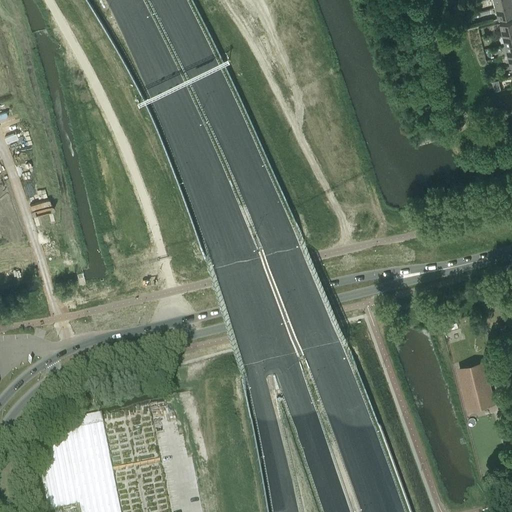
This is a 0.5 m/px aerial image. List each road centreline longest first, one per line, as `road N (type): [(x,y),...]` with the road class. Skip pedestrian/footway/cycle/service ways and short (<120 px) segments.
road 1 (motorway): [(127,0),(245,259),(338,511)]
road 2 (motorway): [(116,0),(207,225),(289,511)]
road 3 (secondary): [(0,433),(36,390),(81,363),(419,274)]
road 4 (secondary): [(419,274),(349,280),(109,337),(50,361),(0,406)]
road 5 (motorway): [(392,511),(258,166),(235,138)]
road 6 (motorway): [(371,511),(235,138)]
road 7 (motorway): [(235,138),(169,0)]
